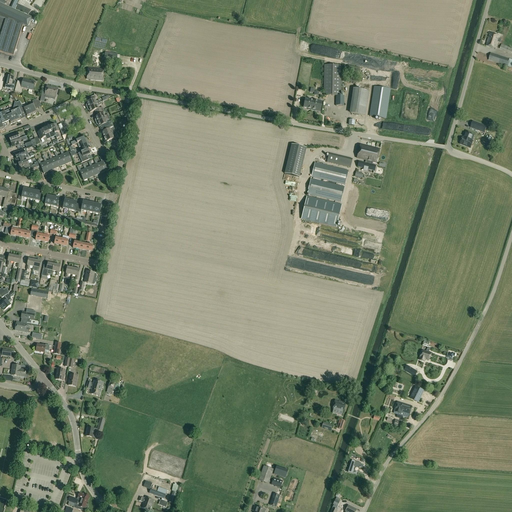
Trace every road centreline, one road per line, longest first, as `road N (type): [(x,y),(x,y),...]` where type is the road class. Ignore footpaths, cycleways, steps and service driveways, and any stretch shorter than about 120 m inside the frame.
road 1 (unclassified): [(79,85),(445,147)]
road 2 (unclassified): [(363,511),(388,460),(446,387),(511,238)]
road 3 (residential): [(0,241),(97,263),(113,198)]
road 4 (tertiary): [(115,511),(86,481),(71,415),(44,378)]
road 5 (unclassified): [(447,147),(488,0)]
